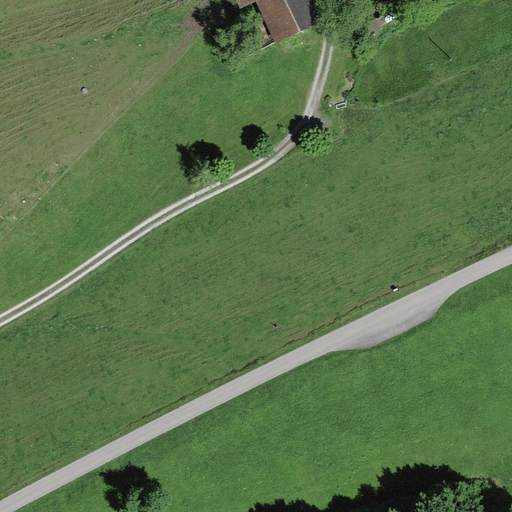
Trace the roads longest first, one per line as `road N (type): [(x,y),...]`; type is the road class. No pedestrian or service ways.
road 1 (track): [(511,258),(0,511)]
road 2 (track): [(0,319),(146,225),(282,154),(310,123),(328,44)]
